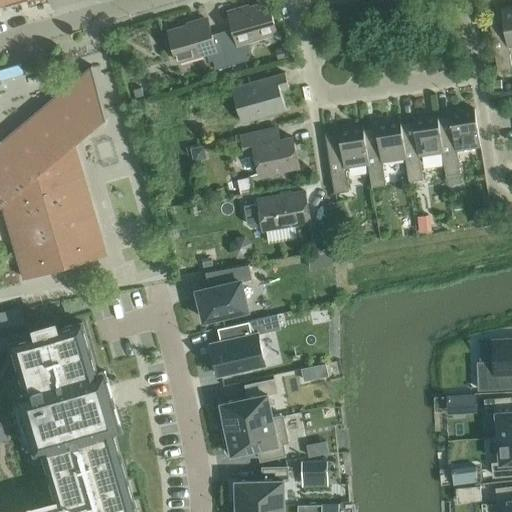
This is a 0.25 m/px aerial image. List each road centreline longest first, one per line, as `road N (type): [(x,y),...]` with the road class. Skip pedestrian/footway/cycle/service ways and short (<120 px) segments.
road 1 (residential): [(302,0),(299,25),(319,92),(336,97),(477,72)]
road 2 (residential): [(201,511),(158,293)]
road 3 (residential): [(0,42),(148,0)]
road 4 (residential): [(511,201),(496,185),(477,72)]
